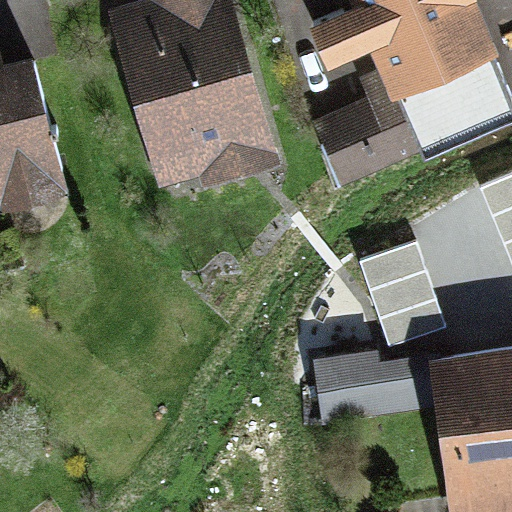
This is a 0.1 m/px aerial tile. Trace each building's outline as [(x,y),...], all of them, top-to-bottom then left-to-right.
[(171,0),(141,8),(184,184),(300,155),(262,0),(171,0)] [(479,0),(359,0),(390,71),(491,28),(479,0)] [(0,189),(59,176),(32,54),(3,60),(0,45),(0,189)] [(390,90),(317,119),(343,184),(417,154),(390,90)] [(511,332),(444,341),(460,474),(511,467),(511,332)]
